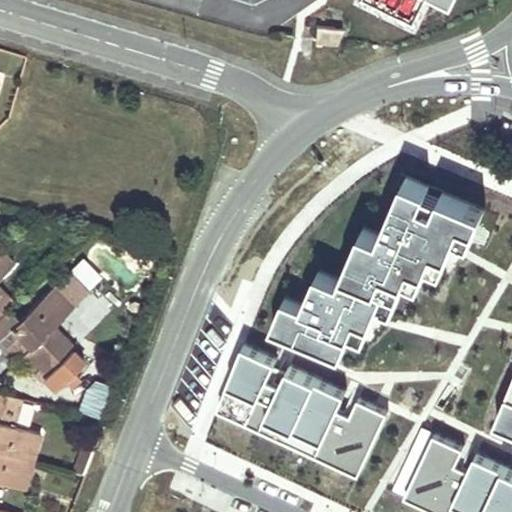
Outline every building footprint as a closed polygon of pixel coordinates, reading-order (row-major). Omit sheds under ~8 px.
[(459,0),(437,0),(455,9),(459,0)] [(341,29),(318,27),(316,42),(333,44),(341,29)] [(431,181),(405,171),(384,226),(362,217),(338,279),(319,272),(305,307),(288,300),(278,326),(342,351),(350,331),(367,337),(380,303),(395,309),(407,278),(425,285),(434,263),(448,269),(459,239),(477,246),(493,203),(442,184),(436,200),(425,196),(431,181)] [(0,277),(14,264),(0,249),(0,316),(8,308),(14,302),(3,292),(0,294),(0,277)] [(80,319),(93,330),(119,299),(96,279),(76,302),(86,311),(80,319)] [(19,319),(8,308),(0,316),(0,340),(3,343),(7,347),(18,335),(30,348),(18,359),(32,373),(40,366),(48,374),(75,349),(54,327),(73,308),(53,288),(36,304),(19,319)] [(245,341),(214,408),(362,475),(392,409),(359,394),(349,414),(333,407),(343,386),(285,359),(278,376),(268,372),(276,355),(245,341)] [(78,409),(97,415),(108,381),(89,375),(78,409)] [(55,379),(43,391),(51,399),(63,387),(55,379)] [(511,431),(511,381),(495,424),(511,431)] [(0,452),(31,461),(39,433),(13,426),(6,424),(10,412),(16,414),(21,398),(0,392),(0,452)] [(6,424),(13,426),(16,414),(10,412),(6,424)] [(400,489),(450,511),(511,511),(511,458),(480,444),(470,466),(454,458),(464,438),(430,423),(400,489)] [(31,461),(0,452),(0,481),(23,489),(31,461)]
